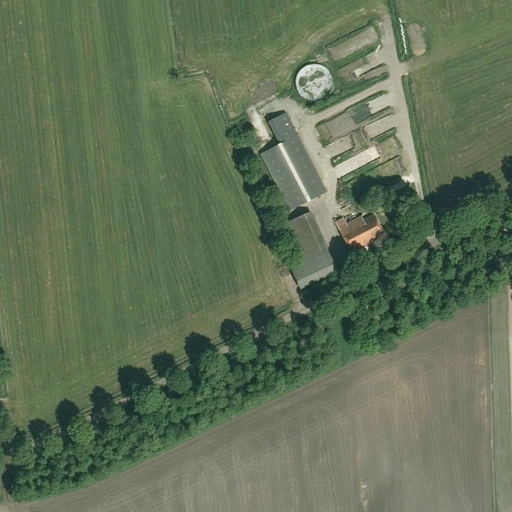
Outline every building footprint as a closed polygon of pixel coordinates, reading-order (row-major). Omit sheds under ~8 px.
[(326,95),(324,89),(311,93),(306,75),(298,77),(303,93),(307,92),(309,100),(326,95)] [(395,116),(392,108),(372,117),(376,125),(395,116)] [(261,154),(290,210),(326,192),(286,113),(269,122),(280,144),(261,154)] [(338,166),(344,178),(367,168),(361,155),(338,166)] [(399,166),(410,162),(408,156),(397,160),(399,166)] [(300,287),(339,268),(318,223),(315,224),(309,211),(306,213),(305,212),(287,220),(304,258),(290,264),(300,287)] [(346,224),(343,218),(335,222),(351,254),(385,236),(373,215),(363,220),(361,217),(346,224)]
